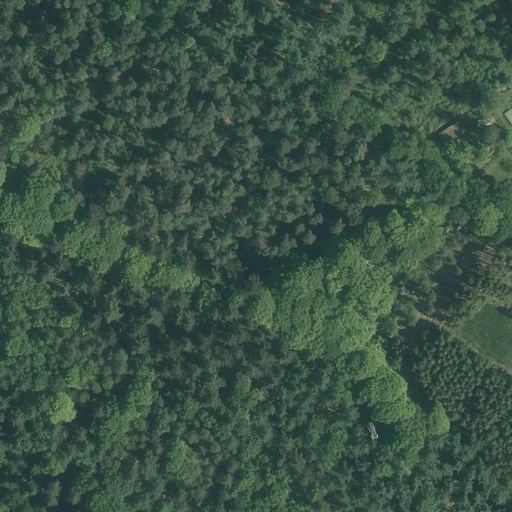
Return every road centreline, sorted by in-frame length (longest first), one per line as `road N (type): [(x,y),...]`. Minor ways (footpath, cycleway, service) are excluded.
road 1 (track): [(0,208),(308,316),(349,347),(388,395),(450,511)]
road 2 (track): [(349,347),(461,187)]
